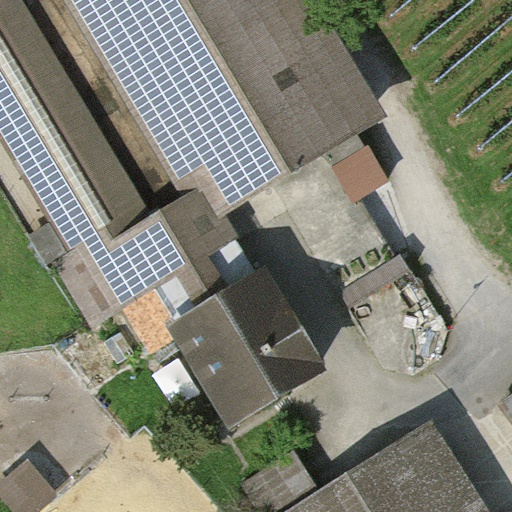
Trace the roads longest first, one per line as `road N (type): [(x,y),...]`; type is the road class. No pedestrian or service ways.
road 1 (track): [(341,0),(441,176),(466,276),(505,336)]
road 2 (unclassified): [(365,410),(511,333)]
